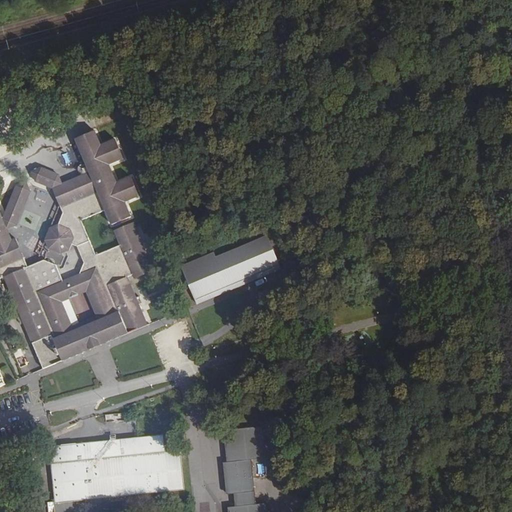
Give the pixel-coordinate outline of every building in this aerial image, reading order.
[(17,318),(20,324),(23,323),(43,369),(96,347),(147,326),(138,306),(141,304),(138,297),(135,298),(126,278),(133,275),(134,278),(153,271),(144,250),(148,249),(145,242),(141,243),(133,223),(114,231),(120,245),(95,255),(81,221),(105,210),(111,224),(130,217),(124,202),(139,196),(131,177),(116,183),(109,165),(123,159),(115,140),(101,146),(95,132),(76,140),(89,173),(62,184),(58,175),(42,168),(32,172),(36,181),(52,188),(63,214),(57,225),(51,228),(45,239),(49,249),(59,254),(69,250),(71,245),(77,247),(83,263),(79,274),(62,281),(56,266),(43,259),(27,266),(15,239),(11,241),(6,229),(15,225),(29,192),(25,182),(16,187),(2,219),(0,214),(0,277),(4,276),(21,316),(17,318)] [(205,296),(280,264),(268,236),(217,257),(215,252),(206,256),(181,267),(190,288),(199,284),(205,296)] [(197,305),(282,269),(280,264),(205,296),(199,284),(190,288),(197,305)] [(263,428),(224,431),(228,464),(224,464),(228,494),(234,493),(236,507),(229,508),(229,511),(267,511),(267,505),(256,506),(251,460),(266,458),(263,428)] [(163,435),(52,444),(57,500),(183,489),(179,451),(164,452),(163,435)]
